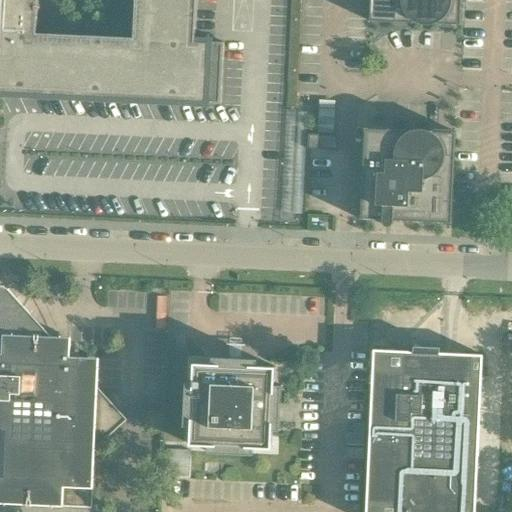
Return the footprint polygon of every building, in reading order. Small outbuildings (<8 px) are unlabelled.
[(0,0),(0,93),(192,103),(221,104),(224,43),(195,42),(196,0),(0,0)] [(370,0),(369,22),(419,24),(421,25),(423,26),(426,26),(428,26),(431,26),(433,25),(461,26),(461,0),(370,0)] [(364,129),(360,220),(383,221),(382,222),(383,223),(383,225),(384,226),(385,227),(387,228),(388,228),(389,228),(390,227),(391,227),(392,226),(392,225),(393,224),(393,223),(393,222),(452,224),(453,193),(456,133),(428,132),(426,131),(421,130),(416,130),(414,131),(364,129)] [(312,149),(337,150),(337,136),(308,135),(308,149),(312,149)] [(95,449),(126,420),(97,388),(99,356),(70,355),(70,336),(49,335),(8,291),(5,287),(1,285),(0,284),(0,504),(62,507),(92,509),(93,486),(95,449)] [(367,490),(366,511),(475,511),(481,375),(482,353),(461,352),(439,350),(439,347),(413,346),(413,349),(373,347),(372,370),(367,490)] [(250,455),(253,455),(253,454),(253,448),(272,449),(272,431),(278,431),(279,431),(280,427),(280,419),(280,415),(281,403),(281,400),(281,389),(281,386),(280,386),(274,386),(275,367),(257,366),(257,361),(257,360),(254,359),(245,359),(242,359),(230,358),(227,358),(215,358),(212,358),(212,359),(212,364),(194,364),(193,382),(187,382),(186,382),(186,385),(185,395),(185,399),(185,408),(184,412),(184,423),(184,426),(185,427),(191,427),(190,445),(208,446),(208,451),(208,453),(211,453),(223,454),(226,454),(238,454),(241,455),(250,455)] [(352,433),(345,433),(344,458),(363,459),(365,423),(353,423),(352,433)]
